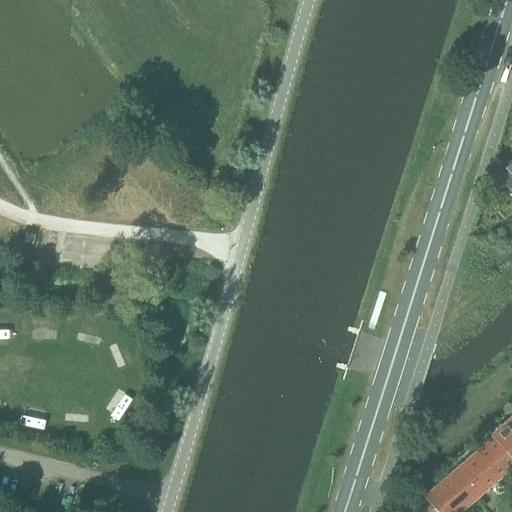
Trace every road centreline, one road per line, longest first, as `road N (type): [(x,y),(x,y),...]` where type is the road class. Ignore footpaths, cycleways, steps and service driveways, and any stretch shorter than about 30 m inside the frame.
road 1 (secondary): [(344,511),(507,0)]
road 2 (unclassified): [(168,511),(241,247)]
road 3 (unclassified): [(241,247),(309,0)]
road 4 (unclassified): [(241,247),(29,218),(0,207)]
